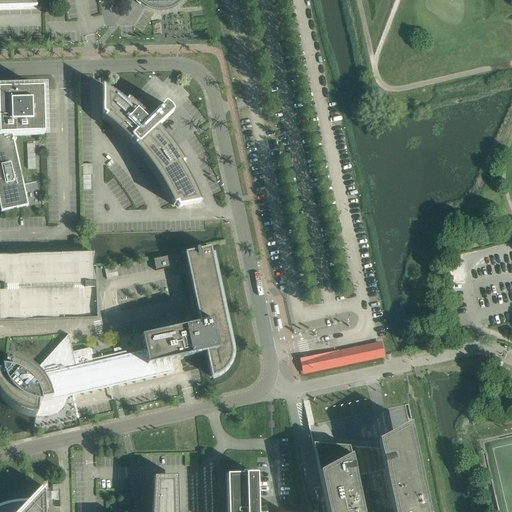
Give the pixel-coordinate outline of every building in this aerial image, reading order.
[(138,0),(141,3),(142,3),(146,6),(150,8),(155,10),(159,10),(164,10),(168,9),(172,8),(176,6),(180,3),(182,0),(138,0)] [(140,153),(146,160),(148,163),(158,178),(167,194),(173,206),(177,204),(178,207),(201,203),(196,192),(191,181),(182,164),(184,163),(183,160),(178,152),(172,144),(165,135),(158,127),(173,113),(172,111),(167,105),(165,104),(149,120),(139,109),(128,99),(125,102),(114,94),(102,86),(103,114),(107,115),(103,119),(117,130),(130,142),(132,140),(136,143),(134,146),(140,153)] [(0,208),(1,213),(28,207),(13,136),(44,135),(42,90),(0,91),(0,208)] [(92,190),(92,164),(83,164),(83,190),(92,190)] [(102,361),(100,361),(106,388),(109,388),(121,385),(120,379),(126,378),(133,377),(139,376),(146,373),(152,371),(157,367),(161,365),(165,363),(169,361),(171,360),(206,353),(211,377),(213,377),(215,376),(217,375),(219,374),(221,373),(223,372),(225,370),(226,368),(227,367),(229,365),(230,363),(230,361),(231,359),(232,357),(232,354),(232,352),(232,350),(232,348),(210,247),(185,253),(196,304),(197,309),(200,323),(198,324),(194,325),(169,330),(141,336),(144,351),(145,352),(139,355),(134,357),(128,359),(127,355),(102,361)] [(0,256),(0,321),(96,319),(94,253),(0,256)] [(180,254),(153,259),(156,271),(183,265),(180,254)] [(0,370),(1,373),(0,373),(0,398),(3,402),(6,405),(10,408),(14,410),(18,413),(22,414),(26,416),(31,417),(35,418),(35,416),(40,417),(42,417),(44,417),(46,417),(48,417),(50,417),(52,416),(54,415),(56,414),(57,413),(59,412),(60,411),(62,409),(63,407),(64,406),(65,404),(65,403),(65,402),(66,401),(66,400),(67,400),(68,399),(68,398),(69,398),(70,397),(71,397),(71,396),(72,396),(106,388),(100,361),(99,361),(99,360),(98,360),(97,360),(96,360),(96,361),(96,362),(93,363),(92,359),(89,348),(72,352),(68,335),(34,372),(34,371),(30,369),(27,366),(23,364),(18,362),(14,360),(9,359),(5,359),(5,361),(4,370),(0,370)] [(102,356),(101,356),(102,357),(102,361),(127,355),(126,352),(102,357),(102,356)] [(316,363),(317,369),(348,362),(347,357),(316,363)] [(312,444),(318,471),(326,511),(430,511),(411,419),(408,405),(385,409),(373,412),(308,426),(312,444)] [(267,511),(267,503),(257,504),(256,475),(245,475),(245,473),(241,473),(242,475),(226,475),(227,511),(267,511)] [(152,501),(151,511),(177,511),(177,501),(176,477),(153,477),(152,501)] [(0,511),(46,511),(45,488),(45,487),(22,511),(21,509),(28,501),(17,502),(7,504),(0,506),(0,511)]
